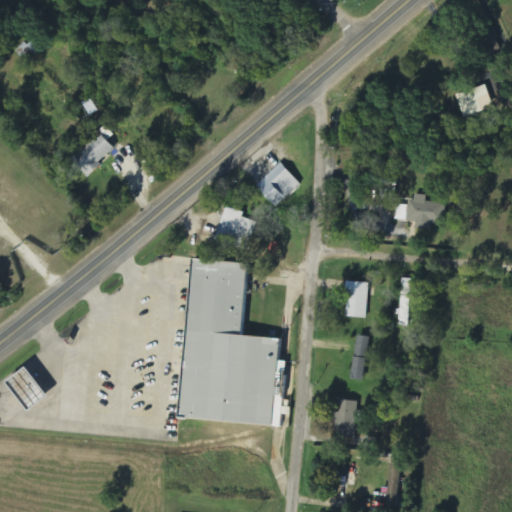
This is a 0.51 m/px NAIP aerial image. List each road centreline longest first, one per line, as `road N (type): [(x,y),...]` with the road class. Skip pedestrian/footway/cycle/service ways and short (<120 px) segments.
road 1 (secondary): [(0,332),(407,0)]
road 2 (residential): [(291,511),(313,80)]
road 3 (residential): [(308,187),(511,190)]
